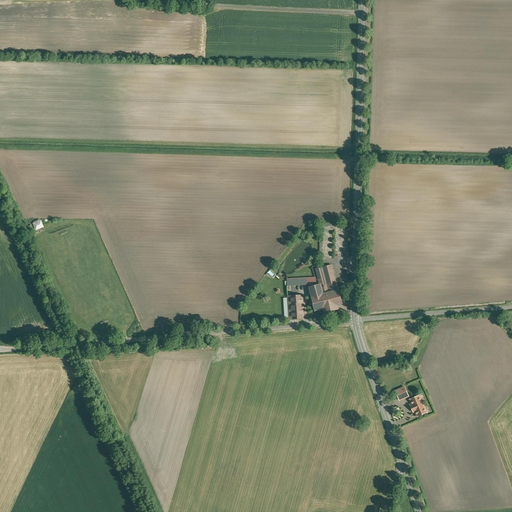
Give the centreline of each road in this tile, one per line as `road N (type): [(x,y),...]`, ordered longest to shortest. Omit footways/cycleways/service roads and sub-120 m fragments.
road 1 (unclassified): [(354,320),(0,351)]
road 2 (secondary): [(354,320),(362,0)]
road 3 (unclassified): [(511,307),(354,320)]
road 4 (secondary): [(401,464),(354,320)]
